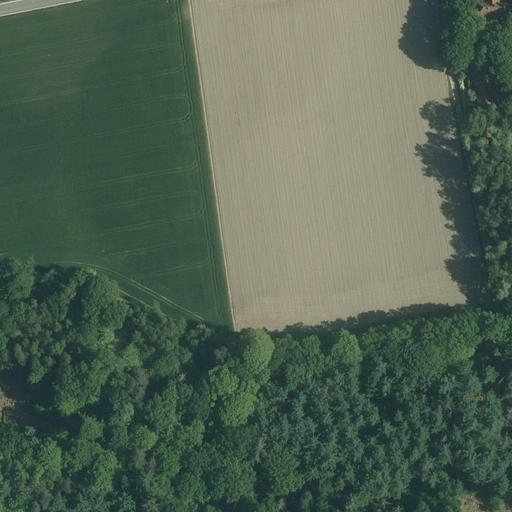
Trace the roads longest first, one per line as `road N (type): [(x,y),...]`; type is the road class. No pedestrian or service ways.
road 1 (track): [(0,454),(79,446),(95,438),(117,396),(237,360),(328,358),(449,330),(501,327)]
road 2 (track): [(102,428),(192,401),(379,390),(511,353)]
road 3 (track): [(446,0),(501,327)]
